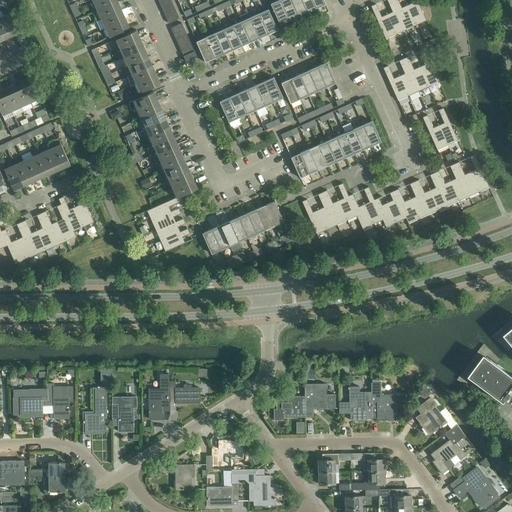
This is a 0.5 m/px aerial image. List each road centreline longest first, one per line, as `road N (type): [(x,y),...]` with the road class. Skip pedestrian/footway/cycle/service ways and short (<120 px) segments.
road 1 (tertiary): [(0,318),(267,310)]
road 2 (tertiary): [(266,290),(0,297)]
road 3 (tertiary): [(511,230),(380,271),(266,290)]
road 4 (tertiary): [(267,310),(511,257)]
road 5 (residential): [(448,511),(397,446),(268,445)]
road 6 (residential): [(180,96),(345,23)]
road 7 (residential): [(412,176),(345,23)]
road 8 (residential): [(278,161),(223,181),(180,96)]
road 9 (residential): [(126,472),(236,402)]
road 10 (residential): [(0,445),(68,447),(105,483)]
